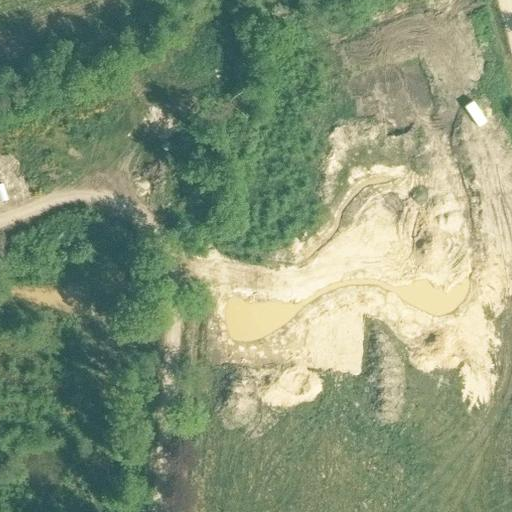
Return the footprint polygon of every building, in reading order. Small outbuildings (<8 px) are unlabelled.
[(130,108),(126,148),(164,151),(169,96),(146,94),(145,109),(130,108)] [(81,95),(29,114),(38,136),(52,131),(57,145),(95,131),(81,95)] [(0,175),(12,171),(0,138),(0,175)] [(110,219),(103,256),(110,258),(107,272),(126,276),(136,224),(110,219)] [(40,242),(31,243),(35,268),(44,267),(46,282),(69,278),(62,234),(39,238),(40,242)] [(0,302),(12,298),(0,265),(0,302)] [(0,396),(9,378),(0,373),(0,396)] [(35,379),(31,416),(39,417),(37,432),(56,434),(61,382),(35,379)] [(89,387),(85,424),(93,425),(91,440),(110,442),(115,390),(89,387)]
